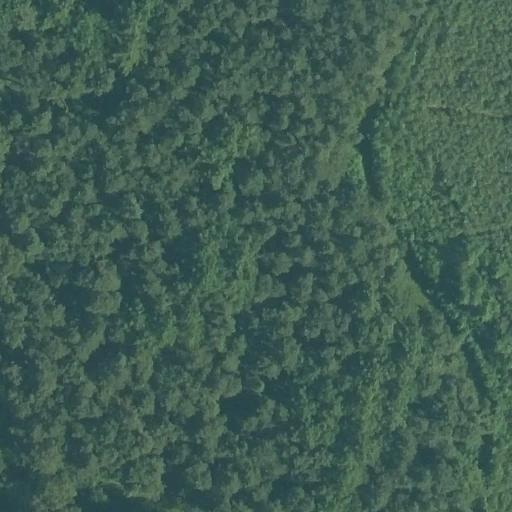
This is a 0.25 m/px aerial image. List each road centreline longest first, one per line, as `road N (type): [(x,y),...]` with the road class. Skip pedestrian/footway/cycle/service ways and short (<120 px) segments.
road 1 (track): [(471,511),(488,403),(368,184),(371,99),(413,0)]
road 2 (track): [(0,438),(221,511)]
